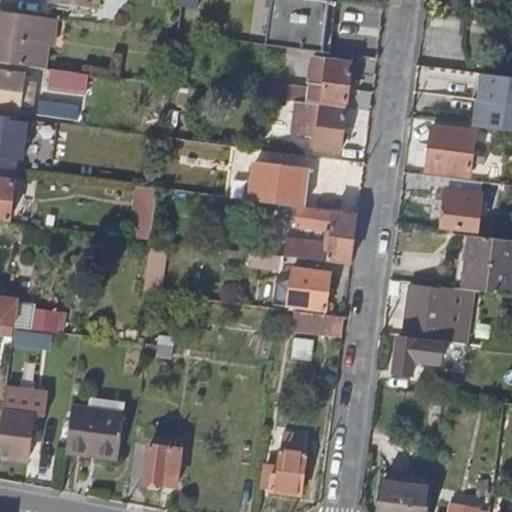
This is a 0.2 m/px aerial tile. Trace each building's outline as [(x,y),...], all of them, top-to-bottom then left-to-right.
[(269,0),(264,44),(310,49),(320,51),(326,0),(269,0)] [(0,61),(43,67),(49,15),(0,9),(0,61)] [(295,99),(343,106),(349,61),(347,61),(348,54),(320,51),(310,49),(309,55),(325,57),(321,89),(286,85),(284,98),(295,99)] [(22,72),(0,69),(0,105),(17,108),(22,72)] [(511,74),(481,71),(474,125),(511,129),(511,74)] [(312,146),(337,149),(337,148),(343,106),(295,99),(292,128),(314,130),(312,146)] [(9,114),(0,112),(0,164),(14,167),(17,167),(18,156),(22,156),(27,119),(8,117),(9,114)] [(427,168),(469,173),(474,132),(432,127),(427,168)] [(249,198),(272,201),(296,204),(301,205),(307,165),(254,158),(249,198)] [(0,164),(0,213),(8,215),(14,167),(0,164)] [(482,180),(448,176),(442,225),(477,229),(482,180)] [(296,204),(272,201),(271,211),(294,214),(295,206),(296,204)] [(349,260),(355,214),(295,206),(294,214),(293,225),(326,229),(324,247),(289,243),(288,254),(325,259),(325,257),(349,260)] [(149,237),(152,212),(139,210),(136,235),(149,237)] [(511,237),(468,232),(462,285),(466,286),(511,291),(511,237)] [(280,253),(249,250),(248,263),(278,267),(280,253)] [(288,254),(280,253),(278,267),(287,268),(288,254)] [(327,270),(292,266),(287,303),(323,307),(327,270)] [(442,286),(410,282),(403,333),(445,338),(445,339),(463,341),(467,309),(463,309),(466,286),(462,285),(451,284),(443,283),(442,286)] [(14,303),(0,300),(0,320),(11,322),(14,303)] [(30,327),(55,330),(57,309),(32,306),(30,327)] [(339,334),(342,314),(291,307),(289,328),(339,334)] [(32,334),(30,344),(40,346),(42,336),(32,334)] [(293,335),(290,355),(308,357),(311,337),(293,335)] [(412,358),(453,363),(455,343),(398,336),(393,371),(410,373),(412,358)] [(40,346),(30,344),(29,355),(39,357),(40,346)] [(70,404),(65,450),(85,452),(85,449),(118,453),(123,410),(70,404)] [(0,407),(0,454),(24,457),(30,412),(0,407)] [(302,451),(305,433),(283,429),(279,447),(277,446),(274,465),(271,465),(267,487),(298,492),(305,451),(302,451)] [(157,483),(172,486),(179,450),(147,444),(141,480),(144,481),(144,484),(145,486),(154,488),(157,487),(157,483)] [(424,511),(429,476),(382,470),(377,511),(424,511)] [(489,511),(489,510),(478,508),(479,504),(449,499),(446,511),(489,511)]
